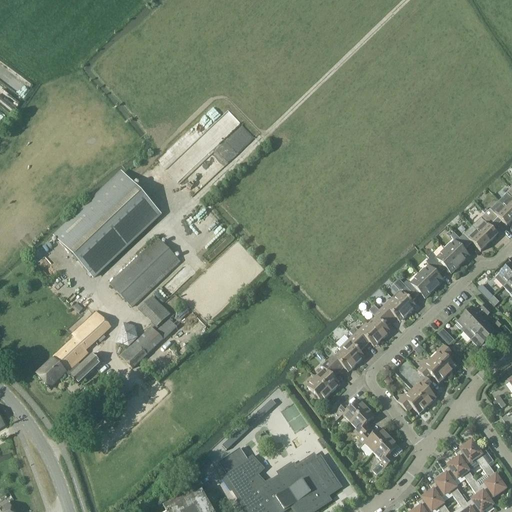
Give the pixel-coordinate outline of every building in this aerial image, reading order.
[(121,174),(53,238),(93,281),(161,217),(121,174)] [(511,191),(511,190),(506,195),(499,204),(511,217),(511,191)] [(511,222),(511,217),(499,204),(498,203),(485,215),(493,224),(498,219),(506,228),(511,222)] [(493,224),(485,215),(481,219),(472,228),(488,245),(497,236),(489,228),(493,224)] [(488,245),(472,228),(459,240),(465,246),(467,248),(472,243),(480,252),(488,245)] [(461,250),(465,246),(459,240),(454,234),(451,237),(454,242),(445,251),(459,266),(469,257),(461,250)] [(158,240),(110,285),(132,308),(180,262),(158,240)] [(451,274),(459,266),(445,251),(437,259),(430,252),(426,256),(429,260),(440,271),(444,267),(451,274)] [(436,274),(440,271),(429,260),(426,262),(428,267),(420,276),(434,290),(443,282),(436,274)] [(511,264),(495,281),(503,288),(511,279),(511,264)] [(425,299),(434,290),(420,276),(411,284),(406,282),(403,285),(405,287),(409,290),(413,294),(414,295),(418,292),(425,299)] [(511,294),(511,279),(503,288),(510,296),(511,296),(511,294)] [(408,299),(413,294),(409,290),(405,287),(403,285),(399,281),(393,287),(399,293),(392,299),(408,315),(414,310),(412,308),(414,306),(408,299)] [(492,298),(486,291),(482,295),(488,301),(492,298)] [(157,329),(170,316),(152,297),(139,310),(152,324),(152,323),(157,329)] [(401,320),(402,321),(408,315),(392,299),(379,311),(390,323),(395,319),(398,322),(401,320)] [(492,299),(489,302),(495,308),(498,304),(492,299)] [(379,311),(374,307),(369,312),(375,319),(368,326),(382,340),(388,335),(386,333),(389,331),(385,328),(390,323),(379,311)] [(472,310),(458,324),(465,332),(480,318),(484,314),(480,311),(478,312),(476,310),(475,312),(472,310)] [(72,341),(56,356),(70,372),(78,364),(88,355),(86,352),(110,329),(97,314),(72,336),(72,341)] [(465,332),(463,334),(471,342),(487,325),(480,318),(465,332)] [(152,328),(120,358),(133,371),(148,357),(147,356),(177,328),(169,320),(156,333),(152,328)] [(118,345),(129,348),(138,340),(136,328),(124,325),(117,332),(116,336),(118,345)] [(495,333),(487,325),(471,342),(478,349),(484,344),(489,348),(496,341),(491,337),(495,333)] [(376,346),(382,340),(368,326),(360,333),(354,327),(349,332),(353,336),(364,348),(369,343),(372,347),(375,345),(376,346)] [(359,353),(364,348),(353,336),(348,341),(350,343),(342,351),(356,365),(362,360),(360,359),(363,356),(359,353)] [(449,338),(445,343),(449,347),(453,343),(449,338)] [(441,353),(432,361),(447,376),(456,368),(449,361),(453,357),(444,346),(439,351),(441,353)] [(350,371),(356,365),(342,351),(334,358),(333,357),(327,362),(337,372),(339,374),(344,369),(346,372),(349,369),(350,371)] [(80,367),(79,364),(70,372),(67,375),(78,386),(101,365),(92,355),(80,367)] [(50,390),(70,372),(56,356),(36,375),(50,390)] [(447,376),(432,361),(424,369),(422,367),(417,372),(423,378),(428,382),(432,378),(439,384),(447,376)] [(337,372),(327,362),(322,367),(325,370),(316,378),(331,394),(340,385),(332,377),(337,372)] [(331,394),(316,378),(307,387),(322,403),(331,394)] [(393,383),(389,378),(384,383),(388,387),(393,383)] [(429,393),(434,388),(428,382),(423,378),(419,382),(421,384),(412,392),(427,408),(436,400),(429,393)] [(427,408),(412,392),(404,400),(402,398),(398,403),(407,413),(412,409),(419,416),(427,408)] [(266,405),(270,409),(275,404),(272,400),(266,405)] [(358,401),(347,411),(343,406),(331,417),(336,422),(342,416),(350,424),(365,409),(358,401)] [(343,406),(338,402),(327,413),(331,417),(343,406)] [(365,409),(350,424),(358,433),(356,435),(361,439),(369,432),(371,430),(367,425),(374,418),(365,409)] [(369,432),(361,439),(355,445),(359,449),(364,445),(372,454),(388,438),(380,430),(373,436),(369,432)] [(327,446),(321,437),(317,440),(323,448),(327,446)] [(397,448),(388,438),(372,454),(371,455),(379,465),(372,472),(377,477),(395,460),(390,455),(397,448)] [(228,441),(222,446),(226,451),(232,445),(228,441)] [(489,467),(472,443),(455,455),(456,455),(459,459),(465,468),(475,461),(483,471),(489,467)] [(240,450),(218,464),(225,474),(220,477),(230,493),(232,492),(238,502),(237,503),(242,511),(286,511),(291,509),(292,511),(317,511),(332,502),(329,497),(342,489),(321,456),(317,458),(314,454),(296,466),(295,464),(292,465),(291,464),(276,474),(278,477),(271,481),(270,480),(265,483),(258,476),(265,470),(252,457),(247,460),(240,450)] [(476,483),(465,468),(459,459),(442,471),(443,471),(446,476),(452,484),(463,477),(470,487),(476,483)] [(505,490),(489,467),(483,471),(486,476),(476,483),(489,502),(505,490)] [(463,499),(452,484),(446,476),(429,487),(430,488),(433,492),(439,501),(450,493),(457,503),(463,499)] [(467,505),(471,511),(484,511),(493,507),(489,502),(476,483),(470,487),(477,498),(467,505)] [(165,511),(215,511),(216,511),(214,507),(212,508),(209,503),(211,502),(212,504),(218,501),(217,498),(215,495),(213,492),(208,495),(209,498),(207,498),(200,487),(163,508),(165,511)] [(447,511),(439,501),(433,492),(417,504),(420,508),(421,508),(423,511),(433,511),(437,509),(439,511),(447,511)] [(471,511),(467,505),(463,499),(457,503),(463,511),(471,511)] [(0,511),(13,511),(8,503),(0,508),(0,511)]
